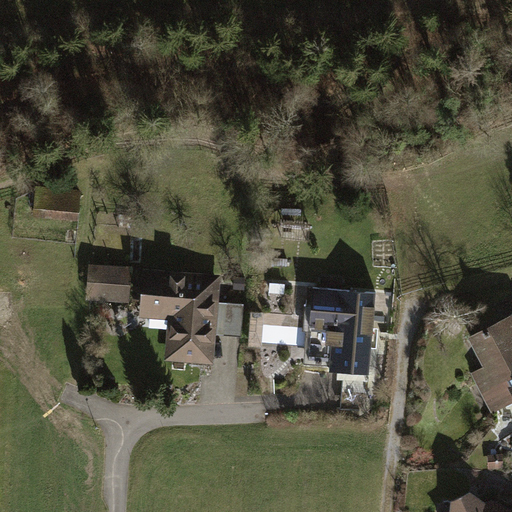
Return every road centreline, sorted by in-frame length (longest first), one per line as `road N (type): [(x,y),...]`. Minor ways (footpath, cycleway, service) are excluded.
road 1 (residential): [(387,511),(402,350),(414,308),(511,275)]
road 2 (residential): [(259,411),(117,422)]
